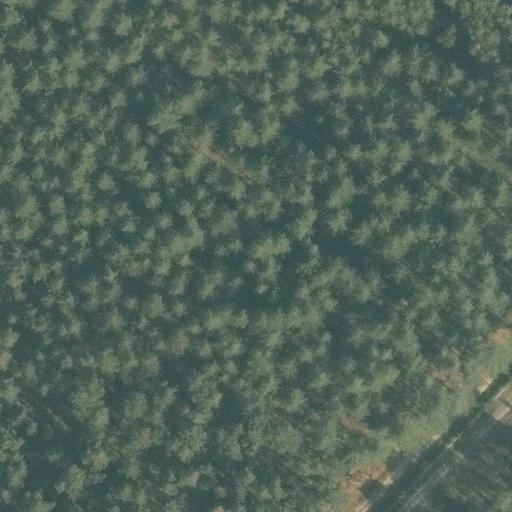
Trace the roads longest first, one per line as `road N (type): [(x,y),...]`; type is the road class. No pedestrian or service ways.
road 1 (track): [(511,352),(361,511)]
road 2 (track): [(408,511),(511,403)]
